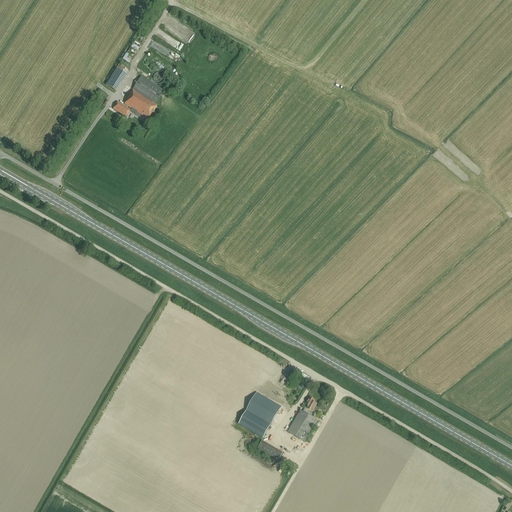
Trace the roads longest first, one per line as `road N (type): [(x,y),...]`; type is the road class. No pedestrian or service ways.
road 1 (unclassified): [(511,492),(0,191)]
road 2 (secondary): [(511,466),(0,169)]
road 3 (unclassified): [(511,447),(0,152)]
road 4 (track): [(290,65),(173,1)]
